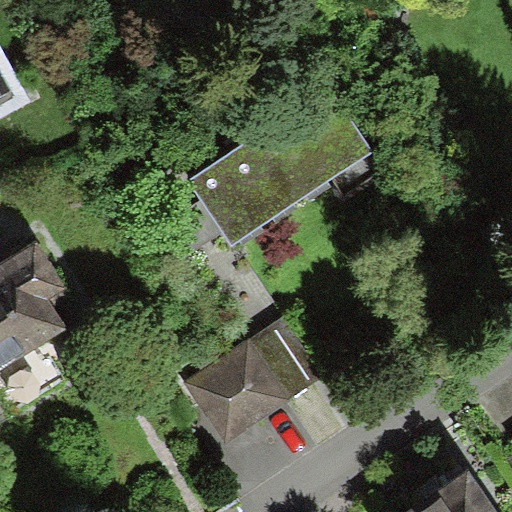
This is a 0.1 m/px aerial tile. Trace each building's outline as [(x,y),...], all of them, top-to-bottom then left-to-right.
[(0,47),(0,122),(32,106),(0,47)] [(310,97),(176,178),(226,259),(360,177),(310,97)] [(0,408),(88,355),(26,254),(0,269),(0,408)] [(283,420),(241,351),(184,386),(226,454),(283,420)] [(482,511),(459,476),(402,511),(482,511)]
